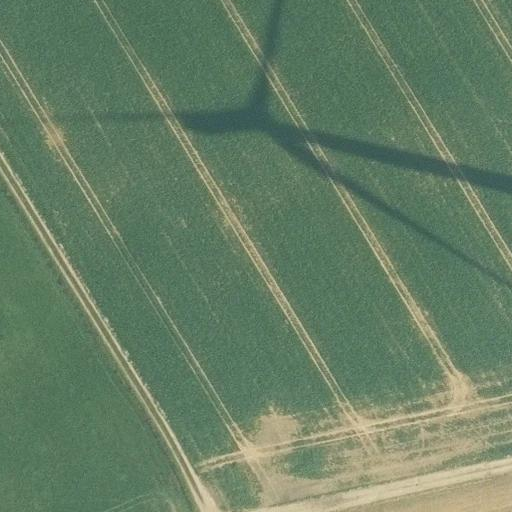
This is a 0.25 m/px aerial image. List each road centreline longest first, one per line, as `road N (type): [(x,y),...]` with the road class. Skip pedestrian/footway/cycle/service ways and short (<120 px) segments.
road 1 (track): [(209,511),(177,424),(0,130)]
road 2 (track): [(283,511),(511,459)]
